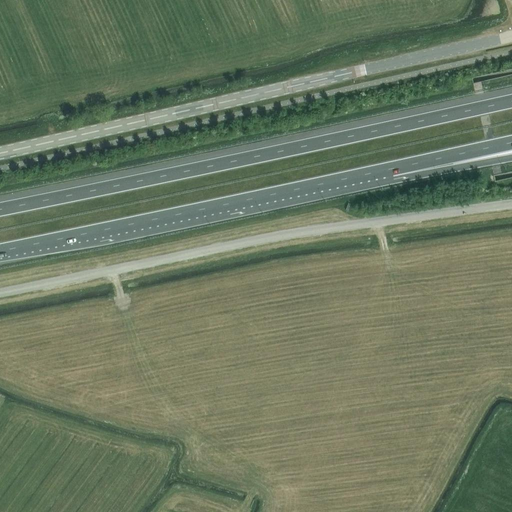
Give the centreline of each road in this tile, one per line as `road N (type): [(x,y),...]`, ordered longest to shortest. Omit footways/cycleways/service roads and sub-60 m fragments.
road 1 (tertiary): [(0,153),(511,35)]
road 2 (motorway): [(511,101),(0,209)]
road 3 (unclassified): [(0,293),(306,231),(511,204)]
road 4 (motorway): [(0,251),(332,182)]
road 5 (motorway): [(332,182),(511,142)]
road 6 (motorway): [(332,182),(511,158)]
